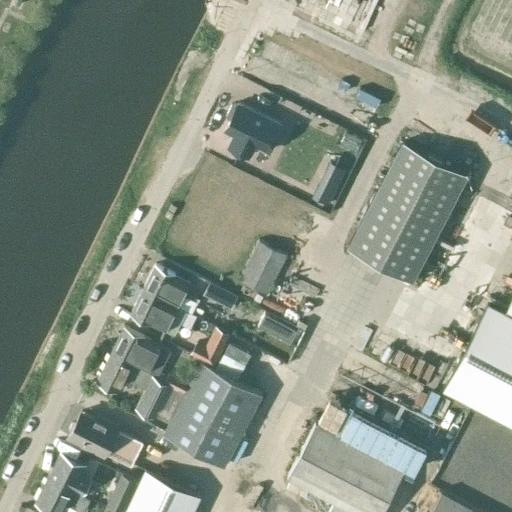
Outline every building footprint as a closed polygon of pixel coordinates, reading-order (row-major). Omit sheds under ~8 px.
[(231,117),(225,128),(234,133),(229,143),(250,154),(256,143),(268,149),(282,122),(239,101),(237,103),(234,102),(231,103),(227,112),(228,116),(231,117)] [(405,138),(350,245),(414,278),(470,171),(405,138)] [(330,159),(313,194),(327,201),(344,166),(330,159)] [(260,238),(240,278),(268,292),(288,253),(260,238)] [(156,262),(143,287),(177,304),(189,280),(156,262)] [(211,278),(202,295),(211,299),(212,297),(245,314),(252,300),(211,278)] [(143,287),(131,311),(166,327),(172,316),(180,320),(186,308),(177,304),(143,287)] [(489,300),(443,387),(511,422),(511,297),(506,309),(489,300)] [(291,340),(297,329),(265,311),(258,324),(291,340)] [(216,323),(205,343),(197,338),(190,352),(214,364),(230,331),(216,323)] [(125,324),(111,352),(159,375),(170,382),(169,383),(184,391),(190,380),(169,369),(167,373),(161,369),(171,349),(125,324)] [(170,382),(159,375),(111,352),(98,379),(118,389),(124,375),(146,386),(137,405),(154,415),(169,383),(170,382)] [(190,380),(184,391),(163,431),(225,463),(263,392),(202,359),(190,380)] [(143,439),(120,427),(121,425),(83,406),(68,436),(107,454),(108,451),(131,462),(143,439)] [(316,420),(288,474),(360,511),(381,511),(405,467),(316,420)] [(61,450),(48,475),(83,493),(89,482),(80,478),(87,464),(61,450)] [(124,511),(191,511),(201,494),(145,467),(124,511)] [(137,479),(122,472),(107,504),(121,511),(137,479)] [(48,475),(36,500),(58,511),(62,511),(67,503),(84,511),(91,497),(83,493),(48,475)] [(486,511),(442,489),(429,511),(486,511)]
